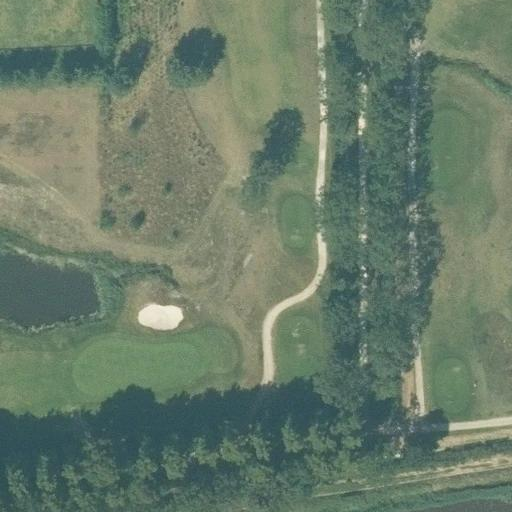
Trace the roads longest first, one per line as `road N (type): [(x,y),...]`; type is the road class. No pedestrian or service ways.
road 1 (track): [(0,479),(359,429),(362,0)]
road 2 (track): [(208,511),(511,463)]
